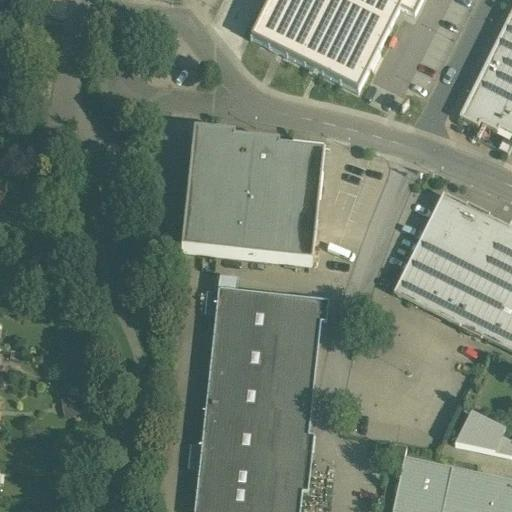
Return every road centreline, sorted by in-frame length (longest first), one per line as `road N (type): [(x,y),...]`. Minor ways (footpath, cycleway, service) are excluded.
road 1 (residential): [(236,99),(197,37),(165,13),(130,22),(115,55),(132,88),(166,99)]
road 2 (residential): [(415,148),(236,99)]
road 3 (residential): [(492,0),(415,148)]
